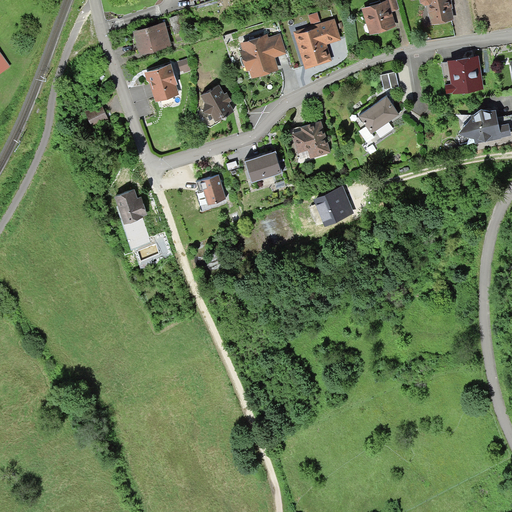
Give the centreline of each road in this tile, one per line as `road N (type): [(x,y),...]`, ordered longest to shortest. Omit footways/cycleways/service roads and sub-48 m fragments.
road 1 (residential): [(93,0),(153,165),(241,140),(289,100),(377,58),(511,34)]
road 2 (track): [(153,165),(267,458),(278,511)]
road 3 (residential): [(511,433),(484,324),(488,239),(511,187)]
